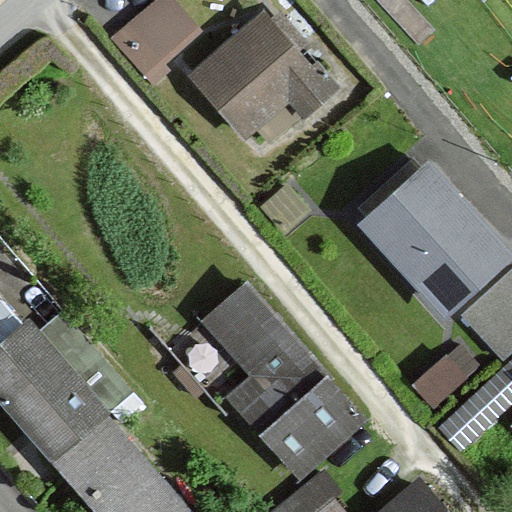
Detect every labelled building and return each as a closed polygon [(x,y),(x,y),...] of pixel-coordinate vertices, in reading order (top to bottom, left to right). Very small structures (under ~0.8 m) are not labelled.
[(135,83),(187,35),(154,0),(103,47),(135,83)] [(296,123),(328,96),(257,12),(182,75),(238,141),(281,105),(296,123)] [(487,253),(423,183),(360,240),(423,310),(487,253)] [(287,485),(357,424),(242,287),(189,332),(251,404),(231,421),(287,485)] [(0,346),(0,416),(82,511),(185,511),(25,325),(0,346)] [(425,415),(466,375),(444,352),(403,392),(425,415)] [(330,511),(307,482),(268,511),(330,511)] [(437,511),(413,483),(377,511),(437,511)]
